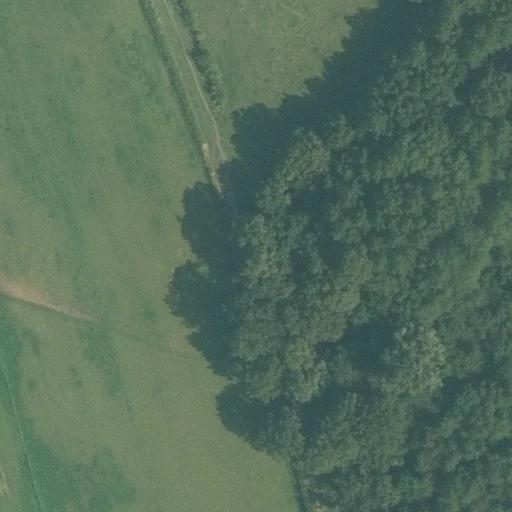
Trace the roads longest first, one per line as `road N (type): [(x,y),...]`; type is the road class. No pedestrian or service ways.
road 1 (track): [(325,511),(298,394),(232,206)]
road 2 (track): [(232,206),(158,0)]
